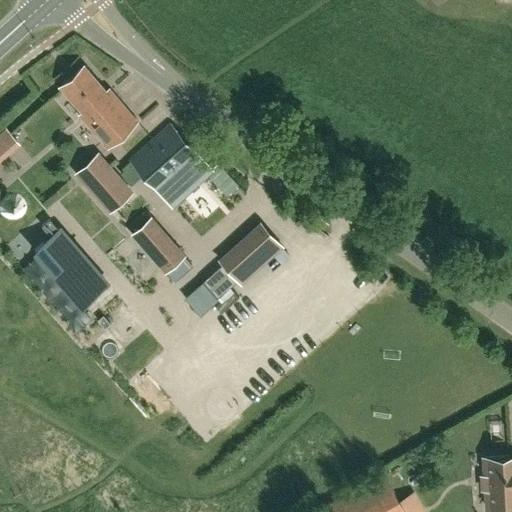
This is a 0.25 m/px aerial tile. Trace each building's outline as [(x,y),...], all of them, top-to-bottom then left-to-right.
[(105,91),(83,65),(58,86),(81,112),(78,115),(106,147),(136,121),(108,88),(105,91)] [(132,158),(158,187),(193,155),(167,126),(132,158)] [(97,154),(86,163),(97,175),(87,183),(110,209),(130,192),(97,154)] [(183,254),(151,218),(132,234),(164,270),(183,254)] [(262,227),(223,262),(238,278),(241,282),(280,247),(262,227)] [(60,228),(36,249),(83,304),(107,283),(60,228)] [(219,296),(236,287),(226,267),(208,275),(219,296)] [(110,324),(102,315),(96,320),(104,329),(110,324)] [(511,455),(484,458),(487,508),(511,506),(511,455)] [(404,511),(382,473),(319,509),(320,511),(404,511)]
